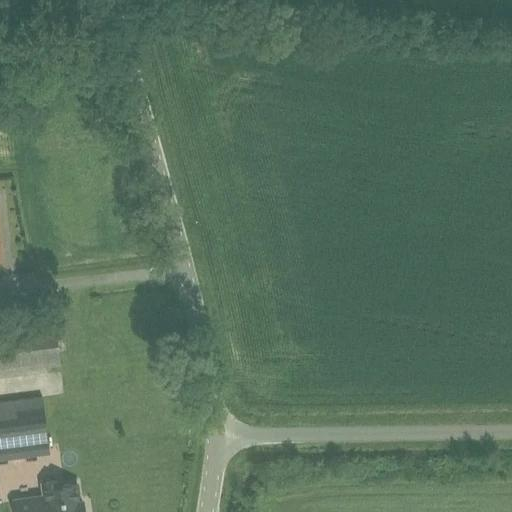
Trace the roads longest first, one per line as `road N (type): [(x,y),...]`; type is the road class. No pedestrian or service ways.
road 1 (unclassified): [(216,440),(190,278),(102,0)]
road 2 (unclassified): [(511,434),(216,440)]
